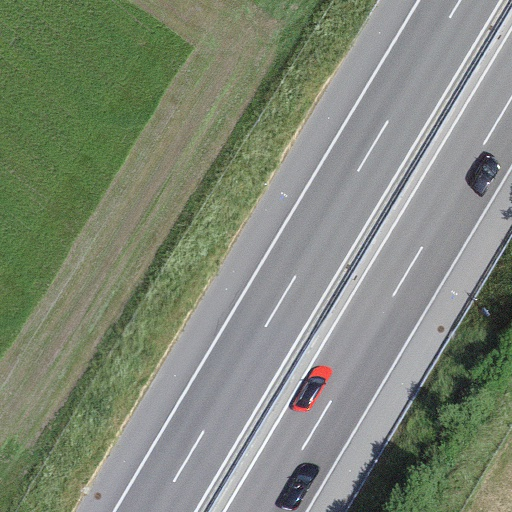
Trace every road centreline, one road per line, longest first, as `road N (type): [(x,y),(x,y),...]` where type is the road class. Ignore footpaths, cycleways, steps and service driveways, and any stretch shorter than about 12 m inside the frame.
road 1 (motorway): [(461,0),(155,511)]
road 2 (motorway): [(267,511),(511,103)]
